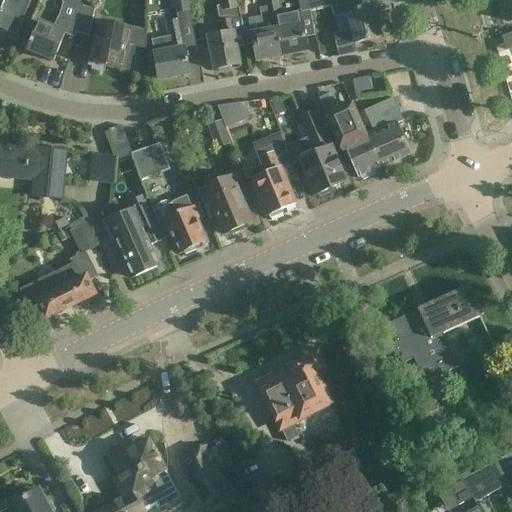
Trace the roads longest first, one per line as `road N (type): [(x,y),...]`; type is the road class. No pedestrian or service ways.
road 1 (tertiary): [(28,376),(463,174)]
road 2 (residential): [(0,86),(61,108),(142,111),(434,54)]
road 3 (tertiary): [(463,174),(434,54)]
